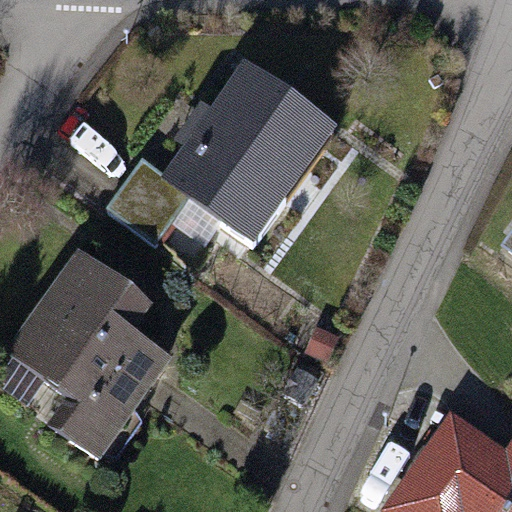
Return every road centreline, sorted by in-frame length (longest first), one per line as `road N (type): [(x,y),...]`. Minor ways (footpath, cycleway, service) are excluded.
road 1 (residential): [(511,33),(490,100),(305,511)]
road 2 (residential): [(85,0),(0,145)]
